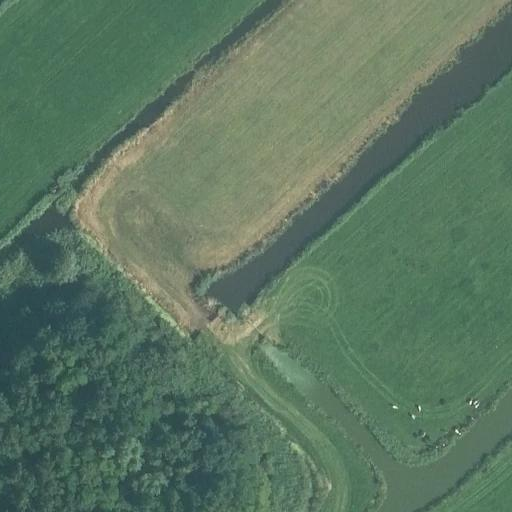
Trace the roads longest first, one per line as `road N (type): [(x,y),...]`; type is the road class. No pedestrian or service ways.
road 1 (track): [(339,264),(232,346),(171,290)]
road 2 (track): [(232,346),(335,463),(333,511)]
